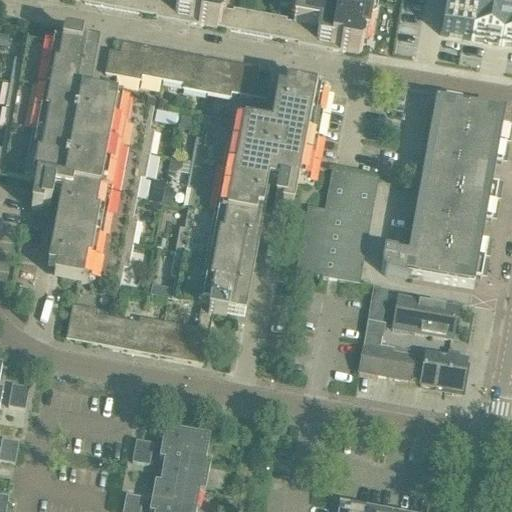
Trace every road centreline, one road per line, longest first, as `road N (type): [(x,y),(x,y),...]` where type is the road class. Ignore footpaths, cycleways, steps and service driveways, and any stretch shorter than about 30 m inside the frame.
road 1 (residential): [(246,397),(305,63)]
road 2 (residential): [(45,354),(109,38)]
road 3 (unclassified): [(494,441),(246,397)]
road 4 (unclassified): [(246,397),(45,354)]
road 5 (residential): [(305,63),(109,38)]
road 6 (unclassified): [(511,95),(356,70)]
